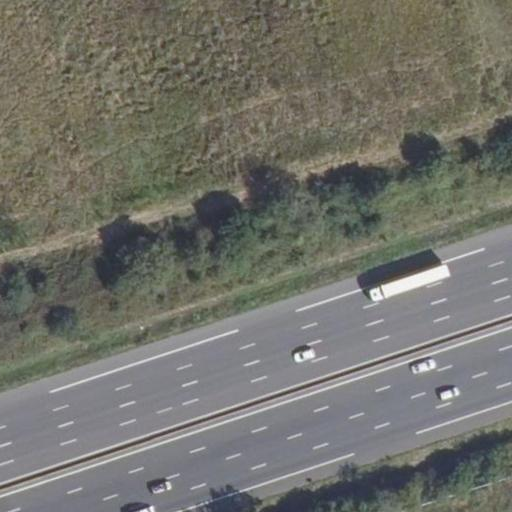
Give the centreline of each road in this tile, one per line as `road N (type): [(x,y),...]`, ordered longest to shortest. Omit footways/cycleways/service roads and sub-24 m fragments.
road 1 (track): [(0,270),(223,201),(511,96)]
road 2 (motorway): [(511,274),(0,444)]
road 3 (motorway): [(67,511),(511,364)]
